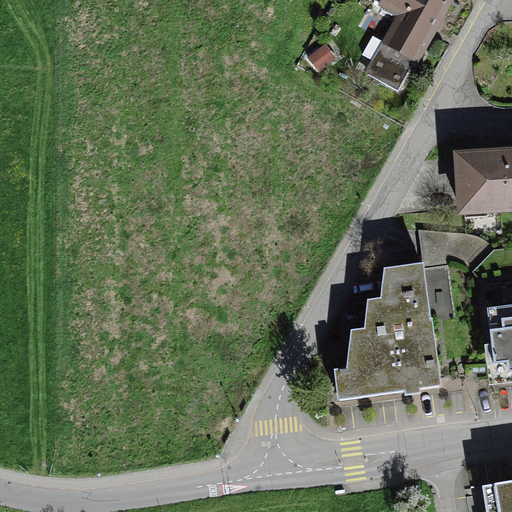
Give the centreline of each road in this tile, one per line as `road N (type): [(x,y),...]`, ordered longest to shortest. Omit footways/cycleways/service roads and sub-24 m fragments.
road 1 (residential): [(271,473),(269,427),(505,0)]
road 2 (residential): [(0,489),(65,502),(271,473)]
road 3 (residential): [(271,473),(440,445)]
